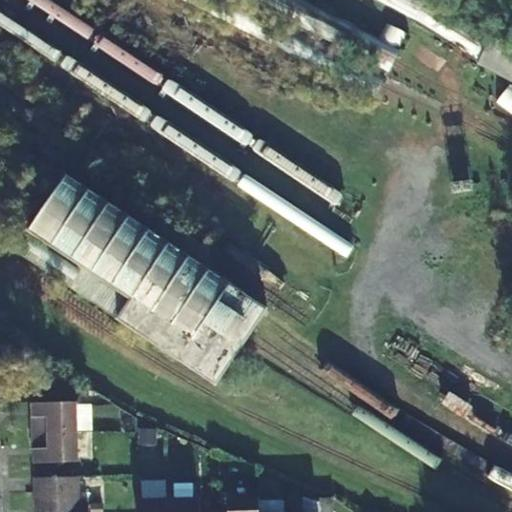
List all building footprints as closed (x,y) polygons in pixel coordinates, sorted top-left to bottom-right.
[(252,135),(45,0),(10,0),(241,151),(252,135)] [(511,45),(423,0),(233,0),(386,76),(397,53),(294,0),(361,0),(471,58),(511,79),(511,45)] [(336,231),(0,12),(0,41),(344,264),(357,243),(336,231)] [(219,384),(267,310),(67,175),(18,248),(219,384)] [(80,402),(35,403),(35,411),(36,463),(81,462),(80,402)] [(81,477),(36,477),(37,510),(47,510),(46,511),(89,511),(89,499),(82,499),(81,477)] [(198,497),(141,499),(141,511),(332,511),(332,499),(318,499),(318,511),(259,511),(259,496),(227,496),(228,509),(199,509),(198,497)]
